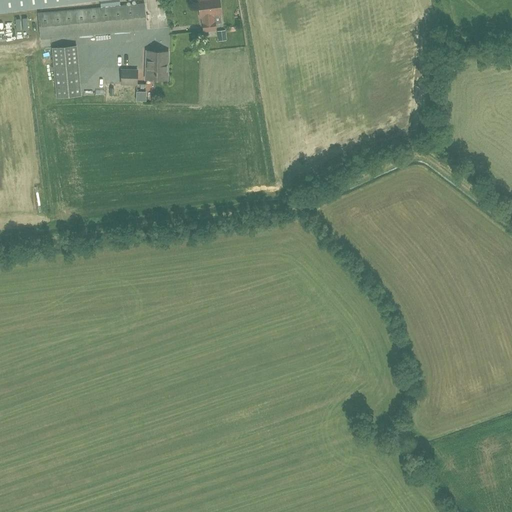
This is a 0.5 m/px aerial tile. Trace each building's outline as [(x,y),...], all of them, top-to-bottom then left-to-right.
[(0,0),(0,12),(100,0),(0,0)] [(101,7),(38,13),(40,40),(147,30),(144,3),(120,6),(119,0),(100,0),(101,7)] [(198,0),(200,17),(202,17),(203,23),(202,23),(203,31),(215,30),(215,21),(214,22),(213,15),(221,15),(219,0),(198,0)] [(12,42),(18,41),(15,22),(9,23),(12,42)] [(77,46),(51,48),(56,98),(81,96),(77,46)] [(167,80),(168,52),(147,51),(146,79),(167,80)] [(138,70),(121,69),(120,85),(137,86),(138,70)] [(139,102),(148,102),(148,91),(139,91),(139,102)]
